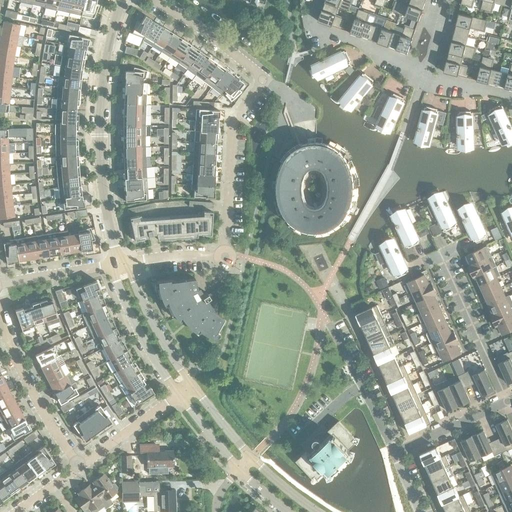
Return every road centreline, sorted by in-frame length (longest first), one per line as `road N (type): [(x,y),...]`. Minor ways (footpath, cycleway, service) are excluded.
road 1 (residential): [(120,262),(224,255),(231,121),(262,78),(150,0)]
road 2 (residential): [(120,262),(104,205),(100,123),(104,66),(123,0)]
road 3 (residential): [(79,466),(30,390),(0,318)]
road 4 (residential): [(509,403),(443,255)]
road 5 (residential): [(424,79),(337,37),(310,35),(314,0)]
road 6 (residential): [(120,262),(116,282),(178,395)]
road 7 (residential): [(190,380),(120,262)]
road 8 (residential): [(396,454),(509,403)]
road 9 (residential): [(79,466),(178,395)]
road 10 (residential): [(0,282),(120,262)]
